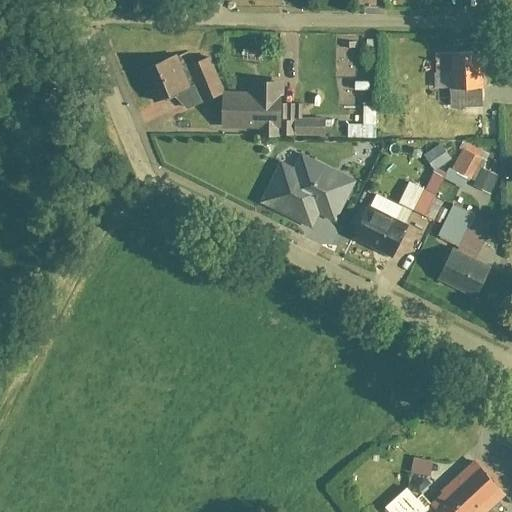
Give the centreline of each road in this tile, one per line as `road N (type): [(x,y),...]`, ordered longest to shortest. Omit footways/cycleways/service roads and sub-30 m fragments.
road 1 (residential): [(74,24),(150,182),(511,366)]
road 2 (residential): [(74,24),(511,23)]
road 3 (track): [(150,182),(0,431)]
